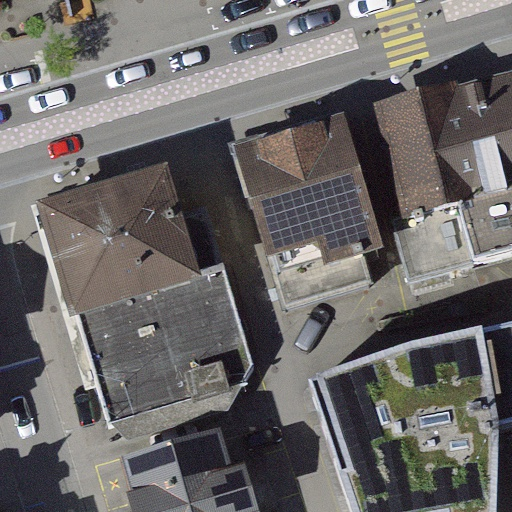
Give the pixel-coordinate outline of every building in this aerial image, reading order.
[(511,78),(450,94),(498,274),(511,270),(511,78)] [(450,94),(362,118),(409,297),(498,274),(450,94)] [(338,126),(231,155),(273,309),(380,280),(338,126)] [(160,177),(29,216),(62,325),(76,320),(110,431),(255,388),(204,217),(175,225),(160,177)] [(511,339),(395,367),(306,395),(339,511),(487,511),(492,433),(511,428),(511,339)] [(237,511),(219,448),(115,478),(124,511),(237,511)]
